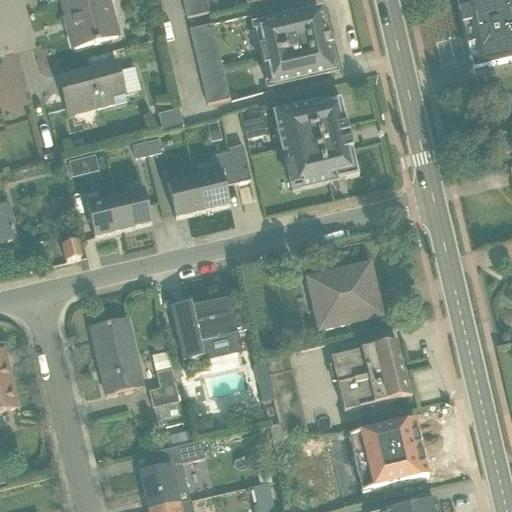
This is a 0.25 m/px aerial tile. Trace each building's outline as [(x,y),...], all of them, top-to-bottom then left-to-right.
[(61,0),(76,59),(122,48),(110,0),(61,0)] [(255,0),(259,13),(315,0),(255,0)] [(486,74),(511,68),(511,0),(494,0),(470,6),(471,8),(456,11),(471,75),(486,72),(486,74)] [(277,97),(346,81),(331,16),(261,32),(277,97)] [(73,122),(133,105),(123,69),(63,85),(73,122)] [(291,199),(357,184),(339,107),(273,123),(291,199)] [(141,119),(147,136),(167,129),(162,112),(141,119)] [(225,127),(232,150),(257,142),(250,119),(225,127)] [(144,145),(118,150),(120,161),(146,157),(144,145)] [(224,195),(236,192),(228,160),(213,164),(217,180),(193,185),(201,221),(228,214),(224,195)] [(174,227),(201,221),(193,185),(166,192),(174,227)] [(112,204),(122,239),(151,232),(141,197),(112,204)] [(37,206),(42,219),(55,215),(50,201),(37,206)] [(93,246),(122,239),(112,204),(84,211),(93,246)] [(0,256),(21,251),(11,210),(0,212),(0,256)] [(65,271),(79,267),(75,252),(61,255),(65,271)] [(324,342),(390,327),(377,269),(311,284),(324,342)] [(242,344),(232,302),(175,316),(188,370),(211,364),(208,352),(242,344)] [(105,402),(147,393),(132,325),(90,334),(105,402)] [(349,422),(417,407),(405,352),(337,367),(349,422)] [(0,421),(23,417),(9,356),(0,358),(0,421)] [(346,443),(360,500),(427,485),(413,428),(346,443)] [(145,483),(152,511),(187,511),(178,475),(145,483)]
